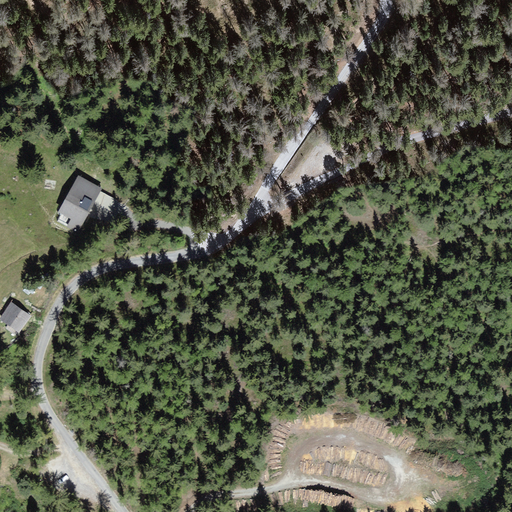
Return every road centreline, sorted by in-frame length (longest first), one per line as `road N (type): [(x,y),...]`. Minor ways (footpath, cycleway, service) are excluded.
road 1 (unclassified): [(249,218),(208,251),(150,257),(84,278),(57,302),(35,393),(47,424),(120,511)]
road 2 (track): [(184,511),(203,499),(312,480),(406,498),(418,483),(413,466),(344,436),(305,442),(289,474)]
road 3 (unclassified): [(511,113),(401,146),(249,218)]
road 4 (residential): [(249,218),(375,37),(380,0)]
